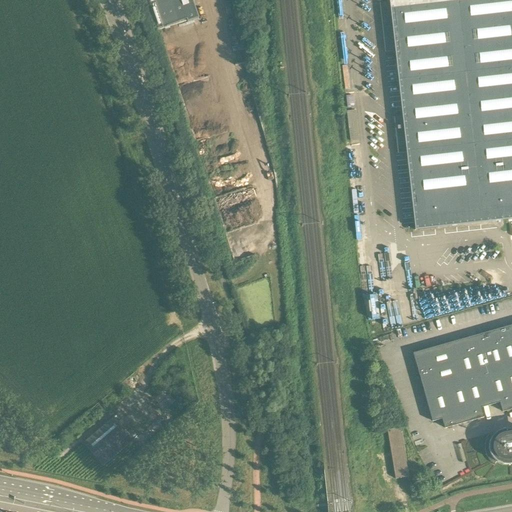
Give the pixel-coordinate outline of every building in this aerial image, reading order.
[(186,0),(153,0),(159,18),(186,0)] [(511,0),(388,0),(401,116),(393,117),(397,154),(406,153),(415,230),(511,219),(511,0)] [(511,325),(487,333),(486,332),(483,332),(484,334),(478,335),(477,334),(474,335),(475,336),(413,354),(417,368),(415,368),(416,371),(418,371),(419,377),(418,377),(419,380),(420,380),(432,422),(442,420),(445,429),(449,428),(449,429),(452,429),(452,427),(468,423),(468,424),(471,423),(471,422),(477,420),(477,421),(481,421),(480,419),(484,418),(481,408),(500,403),(502,413),(506,412),(507,413),(510,412),(510,411),(511,409),(511,325)] [(103,467),(133,441),(114,417),(83,443),(103,467)] [(400,429),(387,431),(395,479),(408,477),(400,429)] [(503,430),(498,432),(495,434),(492,436),(492,437),(489,435),(490,434),(489,434),(488,438),(486,442),(485,442),(485,444),(485,446),(485,447),(485,449),(485,450),(485,451),(485,453),(486,454),(486,456),(487,457),(488,458),(488,460),(489,461),(490,462),(491,463),(492,464),(493,465),(495,466),(495,465),(494,465),(496,462),(497,463),(501,465),(503,465),(508,465),(511,464),(511,430),(510,430),(504,430),(503,430)]
